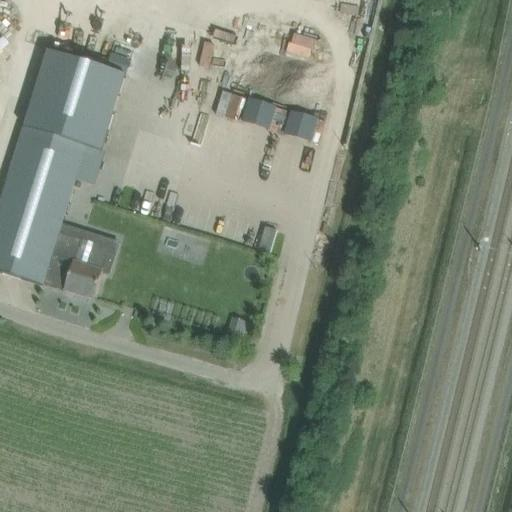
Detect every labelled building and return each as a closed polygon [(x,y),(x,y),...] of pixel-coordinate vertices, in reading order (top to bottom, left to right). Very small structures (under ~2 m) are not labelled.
[(15,0),(14,8),(22,10),(24,0),(15,0)] [(0,208),(0,274),(43,287),(43,285),(58,236),(62,225),(85,149),(102,154),(125,77),(106,72),(48,54),(30,113),(0,208)] [(111,56),(106,72),(125,77),(130,62),(111,56)] [(102,182),(94,198),(104,203),(112,187),(102,182)] [(58,236),(43,285),(94,302),(103,275),(109,277),(116,254),(58,236)] [(232,322),(228,337),(239,340),(243,326),(232,322)]
